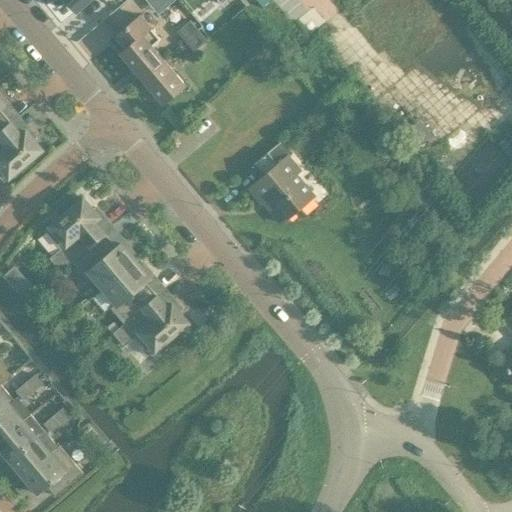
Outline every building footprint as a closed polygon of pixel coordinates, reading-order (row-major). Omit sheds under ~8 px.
[(67,0),(76,11),(88,0),(105,0),(107,1),(107,0),(67,0)] [(116,35),(127,48),(120,53),(133,68),(135,66),(144,77),(164,60),(152,46),(160,39),(140,15),(116,35)] [(177,31),(185,41),(199,30),(190,20),(177,31)] [(199,30),(185,41),(194,51),(207,40),(199,30)] [(154,89),(152,91),(163,104),(186,85),(164,60),(144,77),(154,89)] [(0,132),(12,123),(0,109),(0,108),(7,102),(0,93),(0,132)] [(12,123),(0,132),(0,177),(3,181),(3,182),(4,182),(20,169),(23,172),(34,162),(31,159),(43,150),(26,130),(21,134),(12,123)] [(282,140),(255,163),(265,175),(248,189),(260,203),(266,199),(284,221),(314,196),(295,174),(299,171),(287,157),(293,153),(282,140)] [(49,258),(59,270),(104,232),(95,221),(100,217),(83,198),(72,207),(69,204),(58,214),(61,217),(44,230),(45,231),(60,249),(49,258)] [(104,232),(59,270),(60,271),(71,261),(85,277),(89,273),(103,288),(136,260),(132,255),(134,253),(124,240),(116,247),(104,232)] [(113,333),(114,334),(158,296),(146,282),(153,275),(143,263),(140,265),(136,260),(103,288),(116,304),(111,308),(124,323),(113,333)] [(14,267),(4,276),(21,295),(31,286),(14,267)] [(158,296),(114,334),(124,346),(135,336),(150,354),(149,354),(150,355),(166,341),(169,344),(180,335),(178,332),(189,322),(172,303),(167,307),(158,296)] [(29,387),(32,392),(42,384),(35,375),(25,383),(29,387)] [(0,383),(0,411),(9,404),(14,400),(0,384),(0,383)] [(23,400),(32,392),(29,387),(25,383),(16,391),(23,400)] [(9,404),(0,411),(0,439),(23,421),(9,404)] [(57,420),(61,425),(70,417),(63,408),(53,416),(57,420)] [(23,421),(0,439),(0,452),(2,455),(4,454),(9,460),(36,437),(44,431),(30,414),(23,421)] [(51,433),(61,425),(57,420),(53,416),(43,424),(51,433)] [(36,437),(9,460),(10,460),(15,467),(13,468),(21,478),(50,453),(58,447),(48,435),(44,431),(36,437)] [(50,453),(21,478),(22,478),(30,488),(32,486),(38,494),(47,486),(56,496),(83,473),(60,446),(59,445),(58,447),(50,453)]
